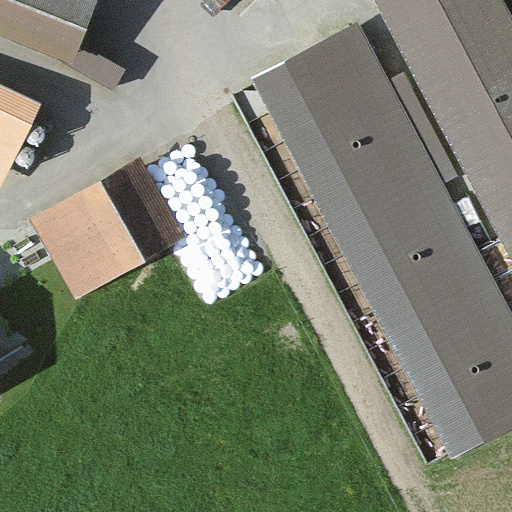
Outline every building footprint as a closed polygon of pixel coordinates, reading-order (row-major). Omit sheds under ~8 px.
[(95,0),(0,0),(0,32),(71,62),(114,90),(125,70),(78,45),(95,0)] [(511,24),(499,0),(374,0),(511,260),(511,24)] [(511,320),(355,25),(251,80),(452,458),(511,426),(511,320)] [(0,172),(32,107),(0,91),(0,172)] [(171,233),(127,159),(25,219),(69,293),(171,233)]
